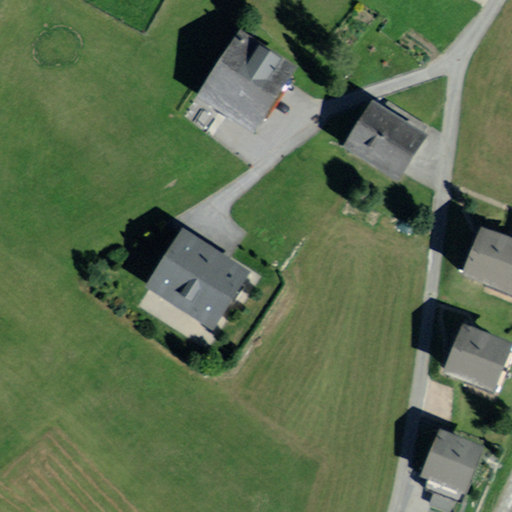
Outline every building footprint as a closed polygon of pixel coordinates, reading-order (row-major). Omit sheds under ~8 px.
[(288,74),(242,45),(208,98),(233,113),(254,127),(288,74)] [(418,141),(375,115),(363,134),(354,149),(397,175),(418,141)] [(511,283),(511,250),(474,236),(461,270),(510,289),(511,283)] [(245,273),(187,237),(154,289),(212,326),(245,273)] [(507,351),(461,332),(444,373),(490,392),(507,351)] [(476,449),(443,437),(428,475),(461,488),(476,449)]
